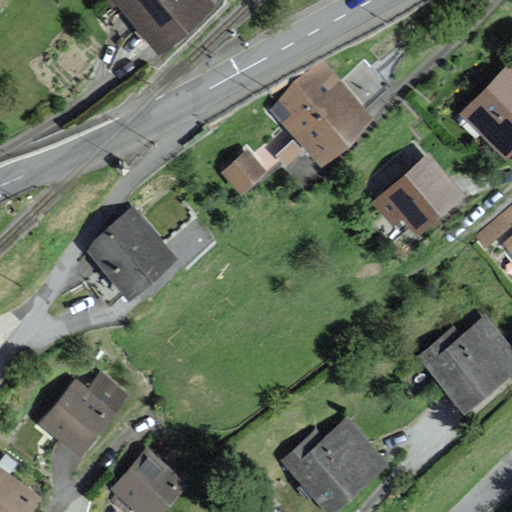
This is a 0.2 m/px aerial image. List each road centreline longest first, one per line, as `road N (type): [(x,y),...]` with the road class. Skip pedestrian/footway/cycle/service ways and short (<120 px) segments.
road 1 (residential): [(0,367),(130,181),(177,137),(191,100)]
road 2 (secondary): [(0,187),(191,100)]
road 3 (secondary): [(191,100),(373,0)]
